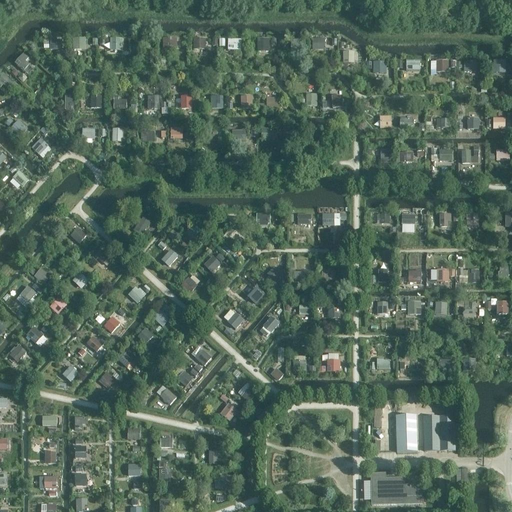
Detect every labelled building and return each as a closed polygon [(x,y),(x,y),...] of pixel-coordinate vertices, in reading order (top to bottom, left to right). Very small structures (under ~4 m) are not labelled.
[(84,49),(84,33),(71,33),(71,49),(84,49)] [(106,51),(123,51),(122,38),(106,38),(106,51)] [(207,49),(207,38),(194,38),(194,49),(207,49)] [(270,52),(270,38),(258,38),(258,52),(270,52)] [(160,39),(160,49),(179,49),(179,39),(160,39)] [(63,49),(63,40),(45,40),(45,49),(63,49)] [(224,41),(225,51),(242,50),(242,40),(224,41)] [(311,40),(311,50),(328,51),(329,41),(311,40)] [(344,51),(344,63),(355,63),(355,52),(344,51)] [(25,53),(15,63),(25,72),(31,65),(26,61),(30,58),(25,53)] [(446,72),(446,56),(433,56),(433,71),(446,72)] [(504,72),(504,56),(493,56),(493,72),(504,72)] [(373,60),(373,72),(386,72),(386,60),(373,60)] [(407,71),(421,70),(421,60),(407,60),(407,71)] [(478,71),(478,60),(464,61),(464,72),(478,71)] [(9,88),(14,83),(6,75),(1,80),(9,88)] [(89,94),(88,108),(105,108),(106,95),(89,94)] [(147,94),(145,108),(157,110),(159,96),(147,94)] [(308,94),(308,106),(319,106),(318,94),(308,94)] [(115,109),(128,108),(128,100),(120,100),(120,95),(115,95),(115,109)] [(344,95),(333,95),(333,108),(344,108),(344,95)] [(66,107),(75,108),(75,96),(66,96),(66,107)] [(183,113),(193,113),(192,96),(182,96),(183,113)] [(242,109),(254,109),(254,96),(242,96),(242,109)] [(210,97),(210,109),(223,109),(222,97),(210,97)] [(266,97),(266,107),(281,107),(281,97),(266,97)] [(378,117),(379,129),(393,128),(393,116),(378,117)] [(414,126),(414,117),(402,117),(402,127),(414,126)] [(466,117),(466,131),(477,131),(477,118),(466,117)] [(506,129),(506,118),(494,117),(494,129),(506,129)] [(442,118),(442,128),(452,129),(452,119),(442,118)] [(21,136),(29,129),(20,120),(12,126),(21,136)] [(96,139),(96,129),(83,129),(83,139),(96,139)] [(110,129),(110,145),(123,145),(123,129),(110,129)] [(169,129),(168,145),(184,145),(184,130),(169,129)] [(229,131),(229,145),(245,145),(245,131),(229,131)] [(142,132),(142,143),(156,143),(155,132),(142,132)] [(33,147),(43,158),(53,149),(42,138),(33,147)] [(464,150),(472,150),(472,164),(480,164),(480,144),(464,144),(464,150)] [(382,148),(381,158),(392,159),(392,149),(382,148)] [(440,148),(440,165),(453,165),(453,148),(440,148)] [(497,160),(510,161),(511,150),(497,150),(497,160)] [(402,152),(402,166),(425,165),(425,151),(402,152)] [(463,151),(463,164),(471,164),(472,151),(463,151)] [(9,181),(19,190),(30,179),(20,170),(9,181)] [(476,211),(466,212),(466,227),(476,227),(476,211)] [(259,225),(270,226),(270,214),(259,213),(259,225)] [(337,214),(322,213),(322,223),(336,224),(337,214)] [(391,213),(371,213),(371,226),(391,226),(391,213)] [(312,224),(312,215),(299,214),(299,224),(312,224)] [(453,214),(441,214),(441,228),(449,228),(449,221),(453,221),(453,214)] [(142,218),(134,226),(142,234),(150,225),(142,218)] [(399,219),(399,227),(418,226),(418,218),(399,219)] [(181,238),(187,243),(198,231),(192,226),(181,238)] [(84,237),(75,227),(67,234),(77,244),(84,237)] [(170,267),(180,256),(172,249),(162,260),(170,267)] [(205,260),(215,270),(225,260),(215,251),(205,260)] [(47,271),(43,267),(32,279),(36,283),(47,271)] [(282,276),(273,268),(265,276),(273,285),(282,276)] [(435,269),(435,289),(447,288),(446,268),(435,269)] [(332,269),(320,269),(320,281),(332,281),(332,269)] [(373,283),(390,283),(390,269),(373,269),(373,283)] [(481,270),(459,270),(460,282),(481,281),(481,270)] [(422,282),(422,271),(411,271),(411,282),(422,282)] [(507,273),(494,273),(495,288),(507,287),(507,273)] [(191,274),(183,287),(192,294),(201,281),(191,274)] [(77,278),(71,285),(78,292),(84,285),(77,278)] [(29,285),(16,300),(24,308),(38,294),(29,285)] [(145,294),(135,285),(128,294),(138,302),(145,294)] [(258,304),(265,295),(255,285),(247,294),(258,304)] [(60,299),(52,306),(59,314),(67,306),(60,299)] [(498,302),(498,315),(510,314),(510,301),(498,302)] [(420,302),(405,302),(405,318),(420,317),(420,302)] [(436,315),(449,314),(448,302),(436,303),(436,315)] [(378,315),(389,315),(389,303),(378,303),(378,315)] [(475,316),(475,303),(459,303),(459,316),(475,316)] [(300,305),(301,315),(314,314),(313,304),(300,305)] [(334,307),(333,323),(343,323),(343,307),(334,307)] [(154,318),(163,327),(171,319),(162,310),(154,318)] [(242,323),(235,315),(227,322),(234,330),(242,323)] [(114,316),(105,326),(112,334),(122,324),(114,316)] [(273,316),(260,331),(268,339),(281,324),(273,316)] [(45,335),(51,329),(42,322),(37,328),(45,335)] [(31,328),(23,337),(33,346),(41,338),(31,328)] [(146,329),(136,340),(143,346),(152,334),(146,329)] [(100,341),(91,337),(85,348),(95,353),(100,341)] [(10,355),(19,363),(28,353),(19,345),(10,355)] [(203,350),(193,360),(199,366),(209,355),(203,350)] [(119,360),(129,367),(135,360),(126,352),(119,360)] [(376,359),(376,370),(390,370),(390,359),(376,359)] [(291,360),(291,371),(305,371),(305,360),(291,360)] [(348,372),(348,361),(328,360),(328,372),(348,372)] [(435,360),(435,371),(452,371),(452,361),(435,360)] [(62,379),(68,386),(80,375),(74,368),(62,379)] [(277,369),(272,374),(279,381),(285,375),(277,369)] [(178,379),(187,388),(196,378),(187,370),(178,379)] [(104,374),(97,382),(107,389),(113,381),(104,374)] [(239,393),(250,403),(260,393),(249,383),(239,393)] [(170,388),(159,399),(167,407),(178,396),(170,388)] [(0,397),(0,407),(8,408),(8,398),(0,397)] [(224,401),(216,411),(227,419),(234,410),(224,401)] [(398,452),(418,452),(418,415),(397,416),(398,452)] [(39,417),(39,426),(55,427),(55,417),(39,417)] [(89,424),(89,417),(76,417),(77,430),(83,430),(83,424),(89,424)] [(455,451),(455,417),(424,418),(425,452),(455,451)] [(138,431),(127,430),(126,441),(137,441),(138,431)] [(158,439),(158,449),(173,448),(173,438),(158,439)] [(83,458),(84,443),(74,443),(73,458),(83,458)] [(47,464),(57,464),(58,452),(47,451),(47,464)] [(219,465),(219,456),(222,456),(222,451),(210,451),(210,465),(219,465)] [(130,476),(143,476),(142,464),(130,465),(130,476)] [(172,470),(161,469),(160,482),(172,482),(172,470)] [(76,486),(88,486),(89,474),(77,474),(76,486)] [(425,493),(425,488),(420,488),(420,479),(386,479),(386,474),(371,475),(372,506),(423,505),(422,498),(421,498),(421,493),(425,493)] [(53,489),(53,475),(43,476),(43,490),(53,489)] [(82,511),(82,498),(74,498),(74,511),(82,511)] [(156,500),(156,510),(176,509),(175,499),(156,500)]
